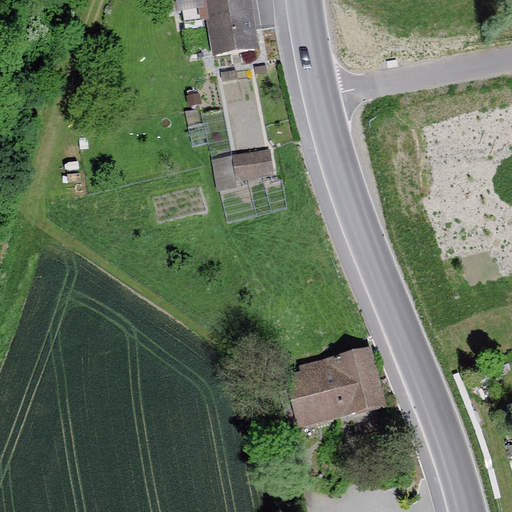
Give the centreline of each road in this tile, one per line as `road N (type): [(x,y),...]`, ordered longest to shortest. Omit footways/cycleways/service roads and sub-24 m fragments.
road 1 (tertiary): [(303,0),(328,139),(419,372)]
road 2 (tertiary): [(464,511),(419,372)]
